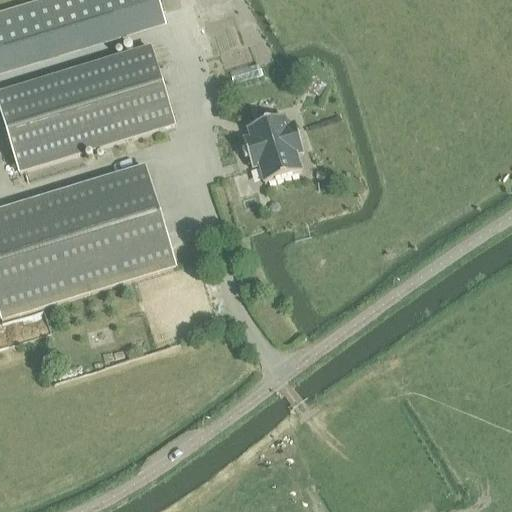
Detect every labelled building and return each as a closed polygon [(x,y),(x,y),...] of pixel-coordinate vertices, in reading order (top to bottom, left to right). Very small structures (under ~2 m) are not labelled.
[(155,0),(63,0),(0,19),(0,42),(6,61),(159,14),(155,0)] [(0,85),(166,35),(159,14),(6,61),(0,42),(0,85)] [(173,128),(149,51),(0,96),(0,114),(18,175),(173,128)] [(259,67),(231,76),(234,87),(263,79),(259,67)] [(310,77),(302,89),(319,100),(327,87),(310,77)] [(251,140),(243,143),(252,172),(260,169),(265,187),(302,175),(297,158),(304,156),(295,127),(288,129),(285,120),(248,131),(251,140)] [(146,171),(0,217),(0,315),(3,323),(176,269),(146,171)]
